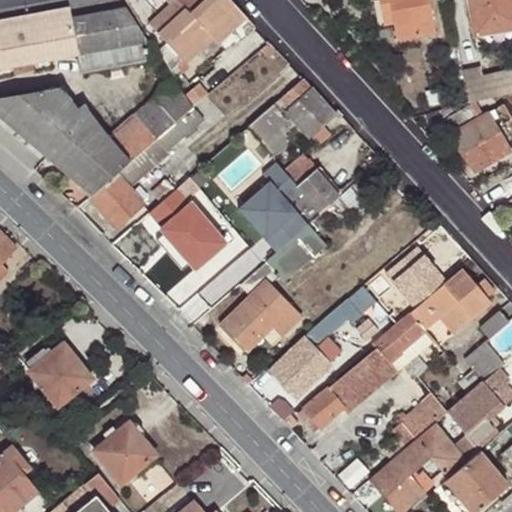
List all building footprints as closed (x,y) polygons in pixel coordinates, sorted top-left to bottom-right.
[(158,51),(169,69),(182,58),(183,59),(211,34),(215,39),(241,14),(228,0),(175,0),(149,24),(167,43),(158,51)] [(397,38),(433,31),(427,0),(380,0),(385,24),(394,23),(397,38)] [(511,0),(467,0),(474,35),(511,28),(511,0)] [(68,9),(0,20),(0,68),(12,66),(33,63),(77,54),(81,73),(111,68),(119,66),(149,61),(145,40),(124,9),(70,19),(68,9)] [(220,44),(246,20),(247,19),(241,14),(215,39),(220,44)] [(211,34),(183,59),(188,64),(215,39),(211,34)] [(33,63),(12,66),(13,74),(34,70),(33,63)] [(121,75),(119,66),(111,68),(112,76),(121,75)] [(480,69),(461,73),(466,104),(511,93),(511,71),(481,78),(480,69)] [(88,198),(193,109),(189,104),(173,80),(171,78),(160,84),(151,100),(135,115),(114,133),(109,137),(83,106),(77,110),(60,89),(0,98),(0,118),(45,156),(53,163),(72,179),(88,198)] [(323,128),(339,114),(333,108),(330,110),(304,79),(249,127),(262,142),(273,155),(286,144),(287,138),(283,134),(287,131),(286,125),(288,124),(281,116),(283,113),(309,140),(311,138),(318,145),(329,135),(323,128)] [(460,110),(444,119),(460,148),(456,150),(460,159),(465,156),(474,171),(508,151),(480,102),(471,108),(469,105),(460,110)] [(457,106),(439,111),(444,119),(460,110),(457,106)] [(204,121),(193,109),(88,198),(114,228),(143,205),(128,187),(204,121)] [(304,158),(286,174),(285,174),(297,187),(296,189),(319,215),(338,197),(315,170),(304,158)] [(269,181),(239,207),(277,251),(307,225),(319,215),(296,189),(297,187),(285,174),(286,174),(276,162),(263,174),(269,181)] [(338,197),(343,193),(319,166),(315,170),(338,197)] [(224,244),(177,188),(151,210),(165,227),(162,230),(195,269),(224,244)] [(277,251),(265,261),(239,287),(251,298),(222,325),(245,350),(272,324),(281,335),(299,318),(268,285),(277,276),(283,281),(325,246),(307,225),(277,251)] [(0,264),(16,248),(0,232),(0,264)] [(421,258),(410,245),(390,261),(401,274),(421,258)] [(0,264),(0,282),(10,272),(0,264)] [(476,285),(462,269),(410,313),(425,329),(438,318),(452,334),(490,303),(486,298),(493,292),(484,280),(476,285)] [(346,299),(304,336),(303,338),(269,371),(295,397),(330,365),(310,344),(314,340),(318,344),(357,311),(346,299)] [(490,339),(509,322),(498,311),(480,328),(490,339)] [(425,329),(410,313),(376,341),(373,344),(376,349),(327,389),(342,407),(347,413),(360,402),(353,394),(402,354),(399,350),(425,329)] [(353,394),(360,402),(434,341),(425,329),(399,350),(402,354),(353,394)] [(498,369),(508,360),(489,339),(464,360),(473,370),(482,381),(484,382),(498,369)] [(71,366),(77,360),(63,344),(54,351),(48,344),(27,361),(33,368),(30,371),(58,405),(85,384),(71,366)] [(91,378),(77,360),(71,366),(85,384),(91,378)] [(466,439),(469,443),(491,424),(486,419),(511,397),(511,384),(498,369),(484,382),(482,381),(467,395),(446,413),(466,439)] [(482,381),(473,370),(457,384),(467,395),(482,381)] [(242,378),(247,385),(252,381),(244,375),(242,378)] [(313,432),(342,407),(327,389),(297,413),(313,432)] [(446,413),(431,393),(407,418),(421,434),(435,423),(446,413)] [(94,450),(121,482),(155,453),(129,422),(118,430),(114,425),(103,434),(107,439),(94,450)] [(406,448),(371,478),(400,511),(424,492),(418,484),(440,469),(447,478),(467,461),(435,423),(421,434),(415,440),(406,448)] [(406,448),(415,440),(401,425),(392,432),(406,448)] [(511,445),(502,455),(511,466),(511,445)] [(0,509),(2,511),(10,511),(36,492),(21,473),(29,467),(12,448),(0,457),(0,509)] [(449,511),(473,511),(492,496),(506,485),(477,452),(467,461),(447,478),(432,491),(449,511)] [(118,497),(97,473),(85,483),(95,496),(105,508),(118,497)] [(107,511),(105,508),(95,496),(89,501),(98,511),(107,511)] [(98,511),(89,501),(75,511),(98,511)] [(200,511),(193,503),(182,511),(200,511)]
